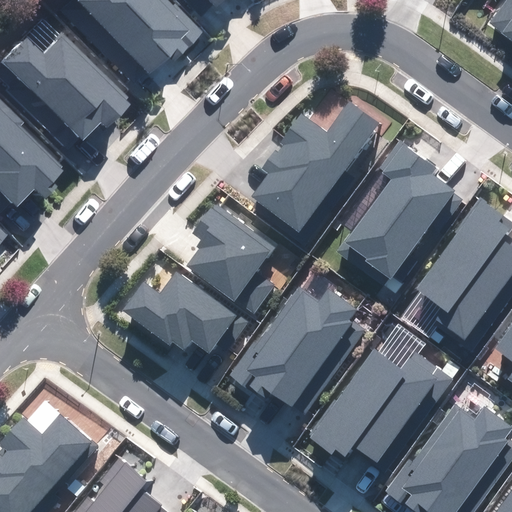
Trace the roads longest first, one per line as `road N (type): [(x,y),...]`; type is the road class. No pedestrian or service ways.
road 1 (residential): [(33,307),(283,49),(325,27),(395,38)]
road 2 (residential): [(33,307),(306,511)]
road 3 (residential): [(395,38),(511,121)]
